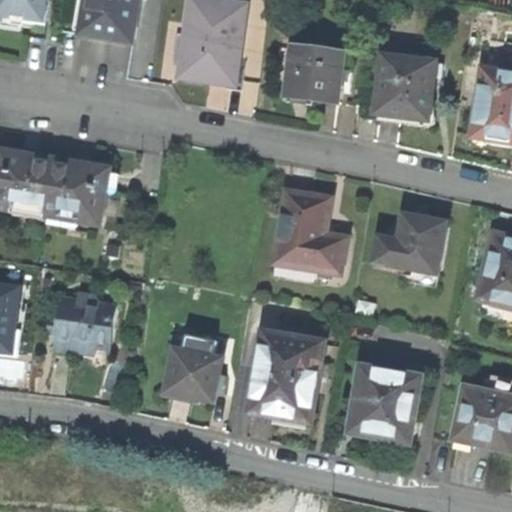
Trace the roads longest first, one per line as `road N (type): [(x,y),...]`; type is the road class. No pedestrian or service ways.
road 1 (residential): [(511,192),(293,143),(0,95)]
road 2 (residential): [(0,407),(124,426),(395,497),(504,511)]
